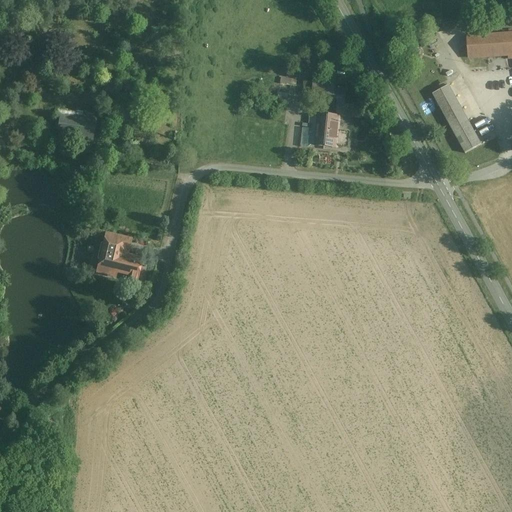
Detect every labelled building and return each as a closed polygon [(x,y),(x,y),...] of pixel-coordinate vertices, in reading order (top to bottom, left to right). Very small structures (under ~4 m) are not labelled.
[(511,34),(467,38),(469,58),(508,56),(509,59),(511,58),(511,34)] [(337,102),(345,103),(346,89),(335,87),(335,78),(314,76),(313,82),(312,99),(337,102)] [(311,105),(312,99),(313,82),(304,81),(303,97),(307,97),(306,105),(311,105)] [(447,87),(433,95),(465,154),(481,146),(447,87)] [(338,106),(337,117),(353,119),(353,107),(345,107),(338,106)] [(83,120),(59,117),(56,135),(92,140),(97,116),(85,114),(83,120)] [(337,117),(318,115),(317,130),(314,146),(337,148),(336,151),(349,152),(353,119),(337,117)] [(314,146),(317,130),(302,129),(301,147),(314,149),(314,146)] [(143,198),(136,196),(133,210),(162,216),(168,187),(146,182),(143,198)] [(138,236),(106,230),(98,271),(141,280),(145,261),(133,259),(138,236)]
